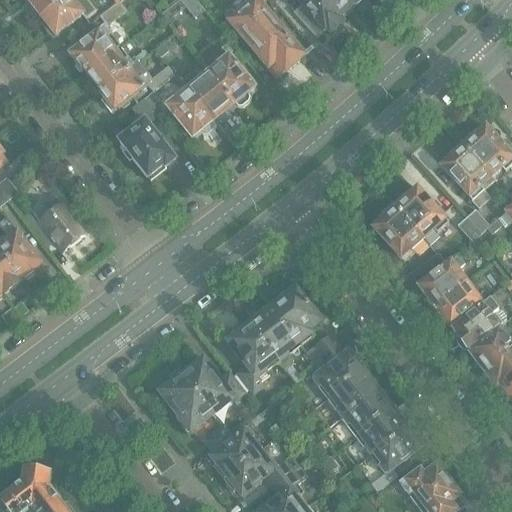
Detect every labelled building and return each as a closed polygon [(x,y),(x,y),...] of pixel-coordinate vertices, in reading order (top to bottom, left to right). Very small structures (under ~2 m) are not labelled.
[(37,20),(61,0),(26,0),(31,5),(29,10),(37,20)] [(61,0),(37,20),(45,30),(50,29),(55,37),(81,17),(85,22),(96,14),(84,0),(61,0)] [(182,0),(182,1),(179,3),(185,10),(195,21),(205,13),(202,9),(193,0),(182,0)] [(261,8),(269,0),(247,0),(244,3),(248,7),(237,16),(233,12),(226,19),(252,50),(250,51),(267,71),(269,69),(278,81),(284,76),(286,78),(288,76),(286,73),(304,58),(261,8)] [(350,18),(349,17),(332,0),(296,0),(295,1),(303,10),(296,17),(318,41),(327,32),(330,35),(329,36),(330,37),(343,25),(343,23),(347,19),(348,20),(350,18)] [(332,0),(349,17),(354,12),(363,4),(363,0),(332,0)] [(107,29),(127,14),(119,4),(99,19),(107,29)] [(167,12),(162,16),(171,27),(176,23),(173,19),(167,12)] [(71,54),(68,56),(73,63),(72,66),(76,72),(80,71),(83,75),(86,72),(117,48),(105,31),(102,34),(100,31),(79,47),(78,46),(72,50),(73,51),(71,53),(71,54)] [(163,46),(156,52),(161,59),(168,53),(163,46)] [(86,72),(83,75),(90,84),(92,83),(98,92),(97,93),(98,93),(132,66),(117,48),(86,72)] [(137,62),(146,55),(143,51),(134,58),(137,62)] [(238,70),(239,69),(231,58),(210,76),(234,107),(235,107),(237,110),(242,111),(249,105),(250,100),(249,99),(256,94),(238,70)] [(168,69),(152,82),(137,62),(132,66),(98,93),(100,96),(98,100),(109,114),(120,106),(120,107),(126,103),(125,102),(135,95),(137,98),(141,94),(139,91),(147,85),(153,94),(175,77),(168,69)] [(191,79),(182,86),(188,93),(213,124),(234,107),(210,76),(197,86),(191,79)] [(215,127),(213,124),(188,93),(167,110),(175,121),(177,119),(195,143),(201,137),(208,138),(215,133),(215,127)] [(152,110),(161,103),(155,95),(146,102),(152,110)] [(158,118),(152,110),(146,102),(133,112),(138,118),(131,123),(136,130),(119,143),(149,184),(177,163),(168,151),(167,152),(154,135),(155,135),(148,126),(158,118)] [(471,136),(460,147),(491,180),(502,170),(505,173),(511,166),(511,158),(486,129),(474,140),(471,136)] [(453,159),(442,169),(451,180),(456,185),(460,190),(472,203),(471,204),(479,212),(491,201),(483,193),(493,183),(491,180),(460,147),(450,156),(453,159)] [(6,181),(0,186),(0,190),(9,203),(10,205),(18,199),(17,196),(25,190),(28,188),(17,174),(6,181)] [(0,190),(0,210),(9,203),(0,190)] [(403,198),(392,207),(423,242),(434,232),(437,236),(448,226),(436,212),(431,207),(427,202),(417,191),(406,201),(403,198)] [(63,254),(85,237),(59,202),(49,210),(47,208),(43,211),(39,206),(32,212),(63,254)] [(385,220),(373,231),(404,265),(414,257),(411,253),(423,242),(392,207),(381,217),(385,220)] [(488,229),(486,230),(491,237),(503,228),(504,230),(508,228),(511,224),(511,209),(500,218),(492,224),(488,229)] [(480,237),(488,229),(474,213),(465,221),(480,237)] [(34,274),(43,267),(6,221),(0,225),(0,227),(8,238),(0,244),(0,252),(23,283),(24,282),(26,282),(33,277),(34,274)] [(472,246),(477,240),(480,237),(465,221),(456,229),(472,246)] [(478,253),(483,248),(477,240),(472,246),(478,253)] [(0,292),(3,297),(23,283),(0,252),(0,292)] [(446,267),(439,259),(437,258),(411,277),(419,288),(446,267)] [(458,272),(465,266),(459,258),(446,267),(419,288),(427,299),(426,302),(430,307),(434,307),(436,309),(467,284),(458,272)] [(451,329),(482,305),(467,284),(436,309),(436,310),(436,314),(440,320),(444,320),(451,329)] [(307,306),(306,307),(293,290),(278,302),(280,305),(272,311),(285,327),(284,328),(287,332),(289,332),(300,347),(312,338),(307,331),(321,320),(310,306),(308,308),(307,306)] [(482,305),(450,329),(460,341),(458,343),(456,346),(463,354),(466,355),(469,353),(470,355),(500,331),(499,329),(506,323),(506,318),(502,314),(496,313),(487,301),(482,305)] [(259,321),(252,327),(264,343),(264,344),(267,348),(269,348),(278,360),(279,362),(280,363),(284,368),(287,372),(293,368),(293,361),(289,356),(300,347),(289,332),(287,332),(284,328),(285,327),(272,311),(271,311),(270,309),(257,318),(259,321)] [(228,345),(227,345),(243,366),(247,367),(248,369),(239,377),(242,381),(254,397),(264,390),(265,389),(261,384),(269,378),(266,374),(280,363),(279,362),(278,360),(269,348),(267,348),(264,344),(264,343),(252,327),(251,327),(249,324),(233,336),(236,339),(228,345)] [(484,373),(511,352),(511,346),(500,331),(470,355),(477,364),(476,367),(480,372),(482,371),(484,373)] [(340,347),(336,342),(333,338),(308,357),(315,366),(340,347)] [(353,363),(341,348),(340,347),(315,366),(312,368),(315,372),(307,378),(326,403),(367,372),(356,359),(355,359),(356,360),(353,363)] [(511,352),(484,373),(491,382),(490,384),(495,390),(497,390),(498,392),(511,380),(511,352)] [(230,376),(220,384),(204,364),(198,369),(195,366),(181,376),(213,418),(233,402),(235,405),(246,397),(230,376)] [(293,368),(287,372),(296,383),(302,379),(293,368)] [(376,386),(377,385),(367,372),(326,403),(341,422),(377,394),(372,388),(375,385),(376,386)] [(213,418),(181,376),(180,375),(171,382),(174,386),(161,395),(180,420),(177,422),(177,421),(174,424),(185,439),(213,418)] [(511,380),(498,392),(507,403),(509,402),(511,405),(511,380)] [(386,399),(383,401),(377,394),(341,422),(355,440),(395,409),(386,398),(385,398),(386,399)] [(405,424),(406,424),(395,409),(355,440),(366,455),(369,459),(387,446),(388,447),(393,443),(392,441),(405,431),(401,426),(404,424),(405,424)] [(259,417),(250,424),(254,430),(263,423),(259,417)] [(419,444),(421,443),(409,428),(408,429),(409,430),(407,432),(405,431),(392,441),(393,443),(388,447),(387,446),(369,459),(371,461),(371,460),(385,478),(385,479),(401,467),(404,468),(409,464),(410,460),(421,451),(416,445),(419,443),(419,444)] [(211,439),(204,444),(212,455),(232,439),(224,429),(222,430),(211,439)] [(243,466),(262,452),(247,432),(237,440),(234,437),(232,439),(212,455),(214,458),(210,461),(215,467),(212,470),(222,483),(244,467),(243,466)] [(309,434),(303,439),(307,445),(313,441),(309,434)] [(316,441),(309,447),(314,454),(321,449),(316,441)] [(244,467),(222,483),(232,496),(235,493),(242,502),(262,486),(268,494),(295,473),(298,470),(290,460),(286,463),(276,471),(262,452),(244,466),(244,467)] [(330,459),(322,466),(329,475),(337,469),(330,459)] [(437,468),(433,471),(429,466),(401,488),(410,501),(413,499),(420,508),(450,485),(447,481),(448,478),(443,472),(440,471),(437,468)] [(306,480),(300,473),(298,470),(268,494),(275,502),(262,511),(304,511),(308,510),(300,499),(303,496),(296,488),(306,480)] [(382,481),(371,489),(376,496),(380,493),(387,487),(397,479),(393,473),(385,479),(385,478),(382,481)] [(50,477),(25,474),(23,486),(1,503),(4,508),(0,511),(70,511),(66,506),(62,508),(49,490),(50,477)] [(451,486),(450,485),(420,508),(423,511),(461,511),(464,510),(458,502),(461,499),(459,496),(458,493),(455,487),(451,486)]
